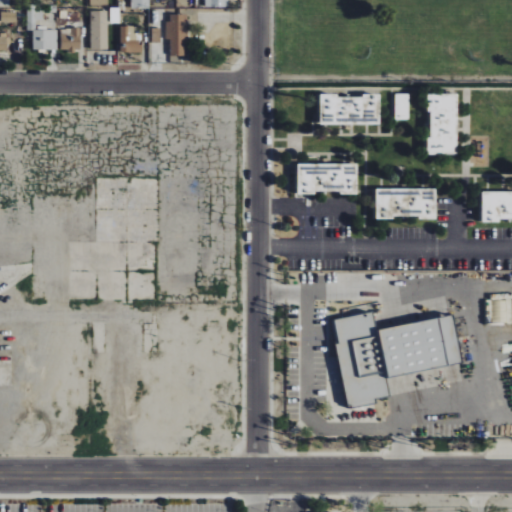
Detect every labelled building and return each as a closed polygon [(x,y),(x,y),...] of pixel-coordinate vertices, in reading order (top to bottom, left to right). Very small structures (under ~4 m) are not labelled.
[(149,0),(131,0),(131,8),(149,8),(149,0)] [(228,0),(185,0),(176,0),(176,7),(228,8),(228,0)] [(37,30),(36,8),(26,8),(27,30),(32,30),(33,50),(57,49),(57,30),(37,30)] [(110,23),(119,23),(119,9),(110,8),(110,23)] [(0,22),(15,23),(16,12),(0,11),(0,22)] [(91,50),(108,50),(108,11),(90,11),(91,50)] [(167,40),(171,40),(170,56),(186,56),(187,15),(167,14),(167,40)] [(61,29),(60,50),(80,51),(80,28),(69,27),(69,30),(61,29)] [(120,52),(140,52),(140,34),(133,33),(133,27),(120,27),(120,52)] [(0,36),(0,51),(8,51),(8,36),(0,36)] [(409,94),(396,94),(395,119),(409,120),(409,94)] [(458,95),(427,94),(427,111),(429,111),(429,154),(457,154),(458,95)] [(319,96),(320,125),(380,123),(380,95),(319,96)] [(358,164),(298,163),(297,192),(357,194),(358,164)] [(376,219),(394,220),(394,217),(435,218),(436,189),(376,188),(376,219)] [(511,191),(482,192),(482,222),(499,222),(499,220),(511,220),(511,191)] [(511,300),(491,300),(491,323),(511,322),(511,300)] [(454,316),(376,329),(373,312),(334,319),(338,343),(336,344),(347,409),(377,404),(376,399),(390,397),(386,378),(462,364),(454,316)]
